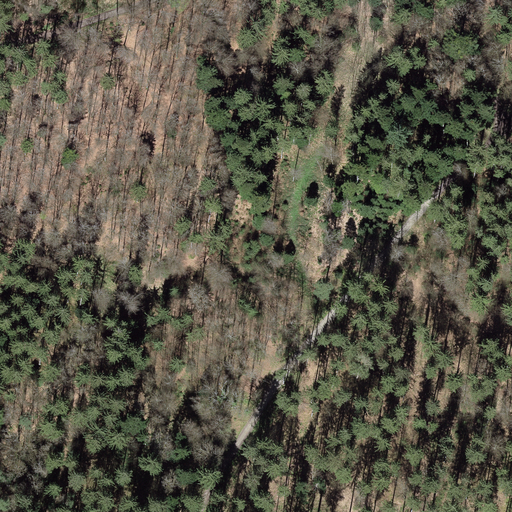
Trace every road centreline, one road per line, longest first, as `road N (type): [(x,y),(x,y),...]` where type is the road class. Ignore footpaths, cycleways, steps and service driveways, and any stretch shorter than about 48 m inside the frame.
road 1 (track): [(511,116),(286,344),(197,511)]
road 2 (track): [(152,0),(0,44)]
